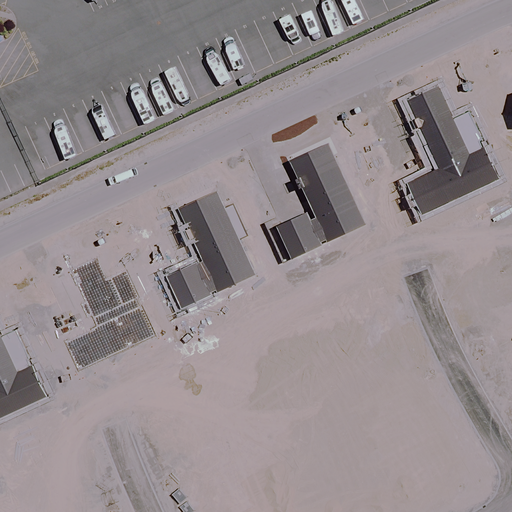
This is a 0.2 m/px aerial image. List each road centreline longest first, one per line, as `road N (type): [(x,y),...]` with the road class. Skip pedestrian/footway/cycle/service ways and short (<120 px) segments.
road 1 (residential): [(511,9),(0,241)]
road 2 (residential): [(511,464),(418,279)]
